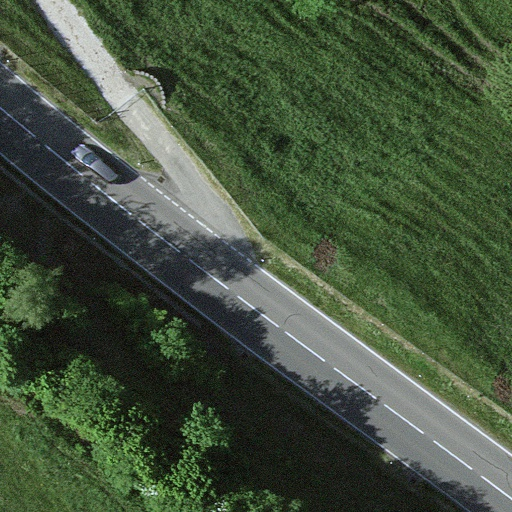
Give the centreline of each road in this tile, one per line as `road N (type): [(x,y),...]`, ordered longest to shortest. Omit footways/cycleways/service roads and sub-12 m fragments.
road 1 (secondary): [(0,110),(511,501)]
road 2 (track): [(54,0),(188,193),(195,221),(189,257)]
